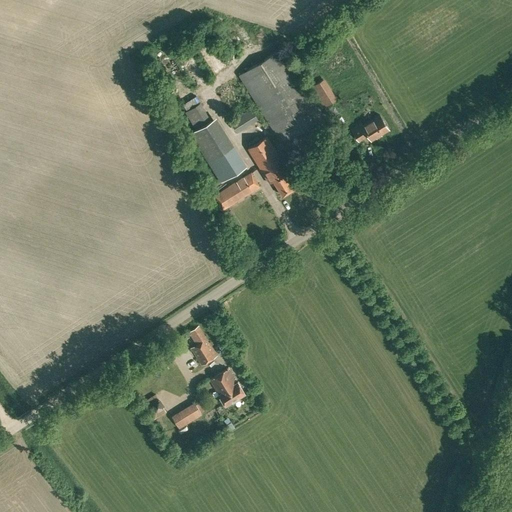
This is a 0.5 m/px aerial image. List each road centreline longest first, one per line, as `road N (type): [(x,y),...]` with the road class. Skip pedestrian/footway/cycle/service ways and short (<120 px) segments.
road 1 (tertiary): [(0,438),(511,103)]
road 2 (track): [(491,472),(326,223)]
